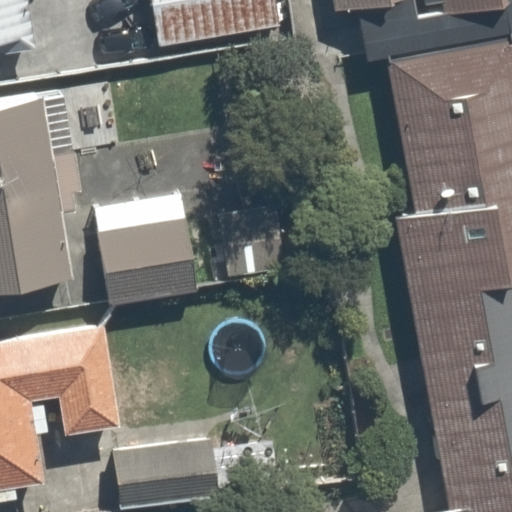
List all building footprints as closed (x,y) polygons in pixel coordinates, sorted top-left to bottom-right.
[(0,0),(0,30),(19,28),(14,0),(0,0)] [(140,0),(145,34),(267,18),(264,0),(140,0)] [(383,56),(410,207),(390,211),(444,504),(404,511),(511,511),(511,0),(437,0),(438,7),(413,11),(410,0),(329,0),(330,6),(353,1),(363,54),(382,51),(383,56)] [(0,278),(78,269),(55,87),(0,93),(0,278)] [(169,213),(84,228),(95,293),(180,278),(169,213)] [(26,426),(114,412),(97,309),(0,324),(0,477),(34,472),(26,426)] [(209,433),(90,448),(96,499),(216,485),(209,433)]
